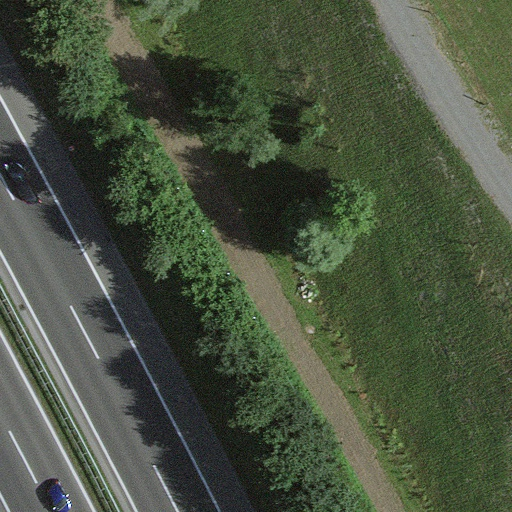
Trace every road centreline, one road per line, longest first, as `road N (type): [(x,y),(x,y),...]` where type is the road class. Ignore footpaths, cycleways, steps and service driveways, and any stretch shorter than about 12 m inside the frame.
road 1 (motorway): [(179,511),(0,174)]
road 2 (track): [(396,0),(511,187)]
